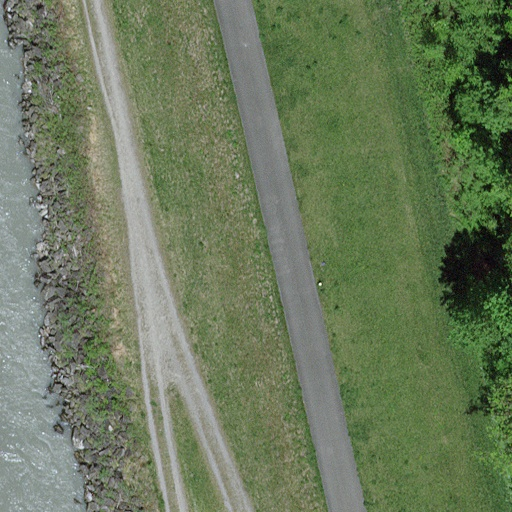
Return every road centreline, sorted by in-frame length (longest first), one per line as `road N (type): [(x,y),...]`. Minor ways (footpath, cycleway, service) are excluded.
road 1 (track): [(191,511),(174,431),(166,303),(106,0)]
road 2 (track): [(253,511),(166,303)]
